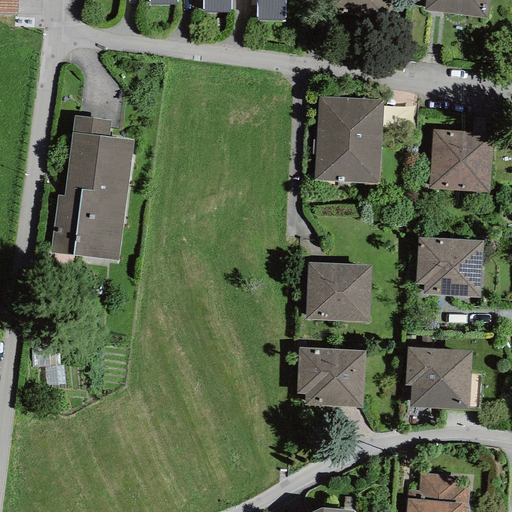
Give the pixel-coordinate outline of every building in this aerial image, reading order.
[(0,0),(0,9),(19,10),(19,0),(0,0)] [(201,0),(202,10),(230,10),(230,0),(201,0)] [(284,0),(256,0),(257,17),(284,17),(284,0)] [(387,0),(325,0),(324,11),(385,19),(387,0)] [(424,0),(424,7),(486,15),(487,0),(424,0)] [(318,95),(314,179),(379,182),(383,99),(318,95)] [(111,119),(74,114),(63,195),(57,194),(49,254),(116,263),(132,138),(109,135),(111,119)] [(492,133),(432,128),(428,187),(488,190),(492,133)] [(482,239),(417,235),(415,282),(423,282),(423,293),(479,296),(482,239)] [(372,265),(309,261),(306,318),(369,321),(372,265)] [(365,349),(299,345),(296,391),(304,392),(304,404),(361,408),(365,349)] [(471,349),(406,345),(404,382),(410,383),(409,405),(468,408),(471,349)] [(461,511),(464,476),(420,472),(418,491),(407,490),(405,511),(461,511)]
